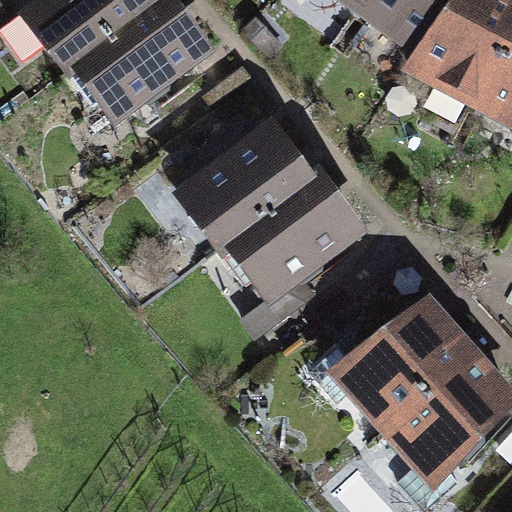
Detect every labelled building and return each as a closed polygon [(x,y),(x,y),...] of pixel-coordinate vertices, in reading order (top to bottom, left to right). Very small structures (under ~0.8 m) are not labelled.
[(22,0),(17,3),(68,71),(77,63),(116,116),(216,41),(184,0),(22,0)] [(347,0),(412,46),(443,0),(347,0)] [(511,0),(443,0),(412,46),(401,64),(511,122),(511,0)] [(273,107),(172,182),(222,250),(230,243),(270,296),(370,222),(321,156),(314,161),(273,107)] [(511,376),(428,283),(326,365),(430,479),(511,401),(511,376)]
